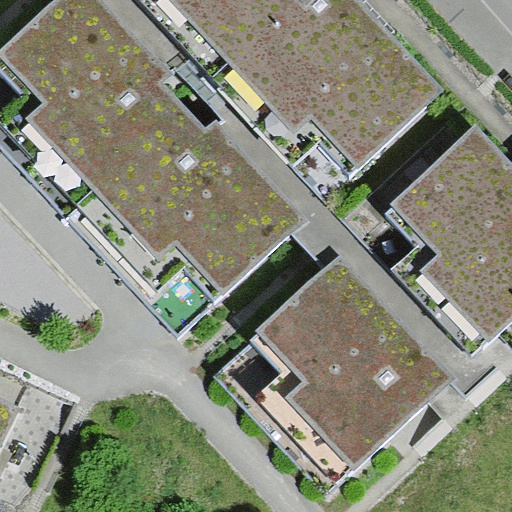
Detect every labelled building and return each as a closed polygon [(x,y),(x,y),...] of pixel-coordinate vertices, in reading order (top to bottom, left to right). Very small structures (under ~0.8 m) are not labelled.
[(153,64),(92,0),(64,0),(0,60),(0,150),(150,309),(178,339),(302,223),(228,145),(217,155),(180,115),(142,75),(153,64)] [(346,0),(181,0),(198,17),(183,31),(264,118),(279,104),(350,179),(438,97),(346,0)] [(483,351),(511,324),(511,177),(473,135),(386,218),(457,293),(442,308),(483,351)] [(384,311),(338,262),(251,345),(322,420),(307,433),(348,478),(439,392),(416,367),(427,356),(384,311)] [(0,445),(15,415),(0,407),(0,445)]
